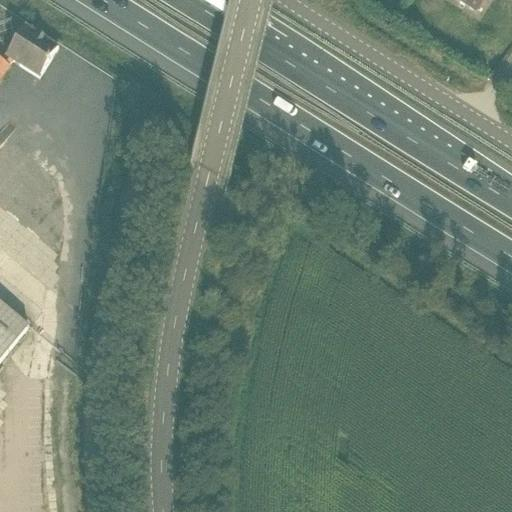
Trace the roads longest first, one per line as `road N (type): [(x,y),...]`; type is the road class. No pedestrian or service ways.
road 1 (tertiary): [(158,511),(168,337),(250,0)]
road 2 (motorway): [(103,0),(511,257)]
road 3 (motorway): [(511,201),(188,0)]
road 4 (unknown): [(4,511),(36,414),(49,313),(41,289),(0,255)]
road 5 (unclassified): [(511,143),(279,0)]
